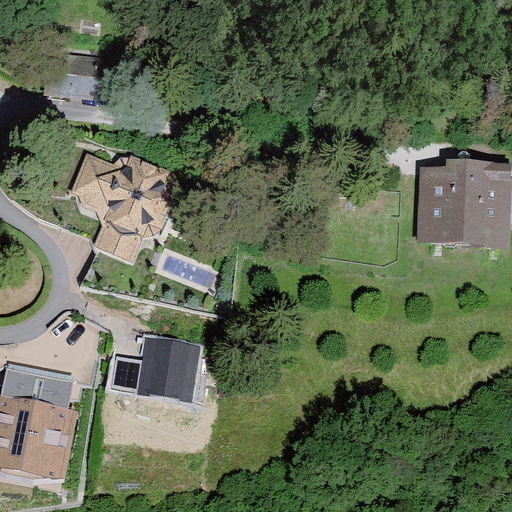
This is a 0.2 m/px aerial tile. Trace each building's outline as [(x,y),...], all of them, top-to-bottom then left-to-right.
[(100,104),(103,59),(48,56),(46,100),(100,104)] [(117,169),(85,158),(70,198),(103,210),(88,251),(140,270),(151,239),(162,243),(185,181),(121,157),(117,169)] [(511,172),(426,168),(422,251),(511,255),(511,172)] [(199,349),(148,341),(139,394),(190,403),(199,349)] [(74,386),(7,373),(1,402),(0,401),(0,480),(70,494),(85,419),(68,416),(74,386)]
